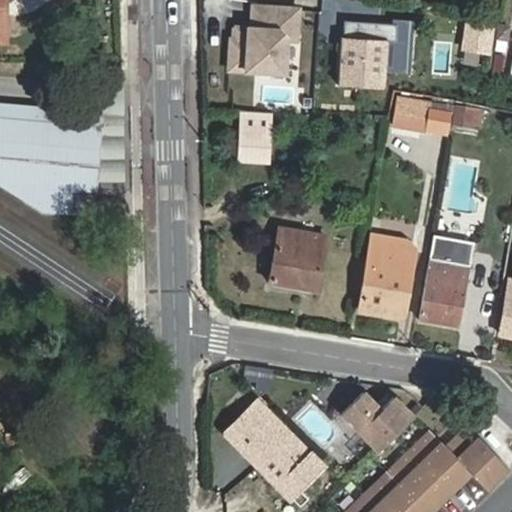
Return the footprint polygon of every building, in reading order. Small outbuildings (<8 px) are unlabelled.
[(263,0),(263,4),(335,11),(335,0),(263,0)] [(342,37),(339,36),(337,83),(393,85),(397,40),(373,38),(374,21),(345,18),(342,37)] [(462,53),(486,57),(489,33),(466,28),(462,53)] [(450,127),(454,102),(398,91),(393,119),(425,126),(426,122),(450,127)] [(455,125),(471,127),(475,107),(458,104),(455,125)] [(479,129),(483,108),(475,107),(471,127),(479,129)] [(275,115),(244,112),(240,161),(271,164),(275,115)] [(0,114),(0,173),(87,216),(107,216),(108,196),(110,196),(108,125),(0,114)] [(270,284),(316,293),(322,254),(324,237),(279,227),(270,284)] [(435,234),(420,320),(462,327),(478,242),(435,234)] [(399,261),(400,251),(401,243),(371,238),(360,309),(402,317),(410,262),(399,261)] [(411,252),(400,251),(399,261),(410,262),(411,252)] [(511,335),(511,294),(508,294),(501,334),(511,335)] [(403,389),(385,386),(367,404),(395,432),(421,406),(403,389)] [(309,453),(255,399),(223,432),(289,500),(314,476),(300,462),(309,453)] [(496,461),(464,428),(444,447),(428,432),(344,511),(427,511),(468,473),(483,489),(493,479),(486,471),(496,461)] [(493,479),(504,469),(496,461),(486,471),(493,479)]
